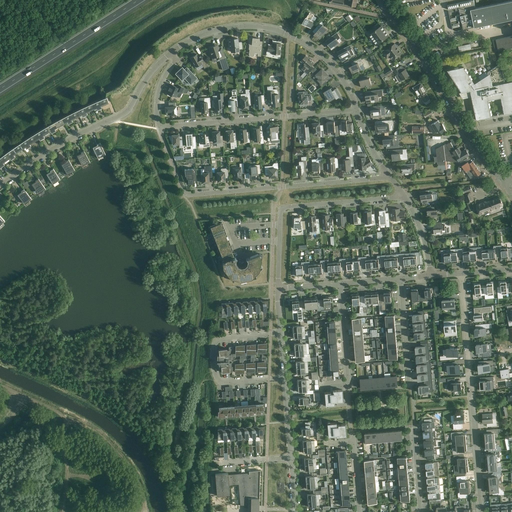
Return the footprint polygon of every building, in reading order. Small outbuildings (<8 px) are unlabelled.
[(511,0),(476,8),(475,5),(474,0),(457,4),(447,6),(448,10),(455,9),(456,11),(459,10),(461,16),(461,17),(463,25),(464,30),(468,29),(468,26),(473,25),(490,21),(490,24),(511,19),(511,36),(500,39),(496,40),(493,41),(495,51),(498,51),(511,47),(511,0)] [(306,18),(303,23),(311,28),(315,23),(314,22),(316,18),(314,16),(314,15),(310,13),(307,18),(306,18)] [(324,24),(322,22),(314,30),(316,32),(314,35),(316,36),(320,39),(328,30),(325,27),(325,26),(323,25),(324,24)] [(382,26),(370,35),(377,45),(389,36),(382,26)] [(337,33),(326,41),(332,50),(340,43),(338,40),(341,38),(337,33)] [(259,41),(260,40),(260,39),(259,39),(259,38),(258,38),(255,38),(255,39),(249,38),(249,41),(249,45),(249,49),(250,50),(249,54),(249,55),(249,56),(250,56),(251,57),(252,57),(253,57),(253,56),(254,56),(254,55),(255,53),(258,54),(258,56),(261,56),(262,42),(259,41)] [(238,39),(229,39),(230,48),(231,48),(231,52),(235,52),(239,51),(239,49),(242,49),(242,42),(238,43),(238,39)] [(276,43),(276,41),(273,41),(273,40),(272,46),(269,45),(266,55),(272,56),(272,55),(275,56),(275,57),(280,58),(281,43),(276,43)] [(386,51),(383,53),(384,55),(385,55),(390,56),(393,60),(394,59),(395,59),(396,59),(396,58),(402,54),(395,44),(386,50),(386,51)] [(350,45),(337,52),(342,61),(352,56),(351,56),(354,54),(351,49),(352,49),(350,46),(350,45)] [(229,69),(222,47),(218,48),(218,47),(215,48),(214,46),(209,48),(210,51),(209,51),(211,55),(213,58),(218,56),(223,71),(229,69)] [(196,55),(190,58),(196,67),(197,70),(198,70),(204,67),(205,68),(209,66),(203,54),(198,57),(197,54),(196,55)] [(302,60),(301,61),(305,65),(301,69),(305,72),(301,77),(303,79),(307,74),(308,75),(315,67),(312,65),(314,63),(313,61),(306,56),(305,57),(304,56),(303,56),(301,58),(302,59),(302,60)] [(363,65),(362,65),(361,62),(363,62),(361,59),(354,62),(355,65),(350,67),(352,74),(361,70),(364,69),(365,68),(363,65)] [(511,81),(505,83),(501,64),(488,72),(488,75),(475,84),(464,67),(448,71),(462,93),(465,92),(468,96),(471,95),(477,120),(492,117),(488,100),(501,98),(505,115),(511,113),(511,115),(511,114),(511,81)] [(402,66),(394,71),(397,75),(396,76),(400,82),(403,80),(409,76),(406,70),(405,70),(402,66)] [(198,78),(187,67),(184,70),(182,67),(176,73),(177,74),(176,75),(177,76),(177,77),(178,77),(179,78),(179,77),(182,80),(184,78),(189,83),(190,84),(191,84),(192,84),(192,83),(198,78)] [(393,71),(391,68),(380,75),(382,78),(393,71)] [(317,75),(314,77),(317,80),(322,86),(328,80),(325,78),(327,77),(328,76),(327,74),(325,72),(323,70),(317,75)] [(359,77),(359,78),(361,88),(372,85),(370,78),(368,78),(368,75),(359,77)] [(180,97),(185,88),(178,84),(176,87),(171,84),(169,88),(168,90),(169,90),(167,94),(172,96),(172,95),(176,97),(176,96),(178,97),(179,98),(180,97)] [(427,92),(423,86),(422,86),(420,84),(413,88),(419,97),(421,96),(425,102),(429,99),(425,93),(427,92)] [(343,99),(337,89),(333,91),(331,88),(324,92),(326,96),(327,95),(330,101),(336,97),(337,99),(340,97),(341,97),(343,99)] [(271,100),(272,107),(279,106),(279,99),(279,95),(278,95),(278,91),(276,89),(273,90),(273,91),(267,91),(268,100),(271,100)] [(246,94),(241,94),(242,109),(248,109),(248,104),(251,104),(250,94),(250,90),(246,90),(246,94)] [(382,90),(371,91),(371,95),(366,96),(367,103),(379,101),(378,96),(383,95),(382,90)] [(300,97),(299,97),(300,104),(308,104),(308,101),(311,100),(311,95),(308,95),(307,92),(304,92),(299,92),(300,97)] [(221,104),(223,103),(224,103),(223,93),(217,94),(217,99),(214,99),(215,112),(222,111),(221,104)] [(261,103),(264,103),(264,95),(258,96),(258,95),(257,95),(256,95),(255,95),(255,96),(254,96),(255,108),(262,108),(261,103)] [(237,107),(238,107),(237,96),(232,96),(231,97),(230,97),(229,98),(229,99),(229,100),(228,100),(229,111),(235,110),(235,107),(237,107)] [(107,97),(103,98),(99,100),(101,106),(109,103),(107,97)] [(207,107),(210,106),(211,106),(210,98),(205,98),(204,103),(201,103),(202,113),(208,112),(207,107)] [(101,106),(99,100),(91,103),(94,109),(96,108),(97,110),(102,107),(101,106)] [(175,106),(175,103),(169,102),(169,107),(166,107),(166,112),(166,116),(172,115),(177,115),(176,106),(175,106)] [(90,111),(94,109),(91,103),(84,107),(86,113),(87,112),(90,111)] [(371,107),(371,111),(371,117),(381,116),(385,115),(384,106),(371,107)] [(86,113),(84,107),(76,110),(79,116),(82,115),(82,116),(87,114),(87,112),(86,113)] [(76,118),(79,116),(76,110),(72,112),(69,114),(72,120),(76,118)] [(72,120),(69,114),(65,116),(62,118),(65,123),(67,122),(68,124),(73,121),(72,120)] [(62,125),(65,123),(62,118),(57,120),(54,122),(58,127),(62,125)] [(392,120),(376,122),(377,132),(389,131),(392,130),(393,129),(392,126),(393,126),(392,120)] [(347,124),(347,121),(342,121),(342,125),(339,125),(340,131),(346,131),(347,133),(354,133),(353,123),(347,124)] [(441,125),(438,121),(432,124),(432,125),(429,126),(434,133),(436,131),(436,132),(440,130),(441,133),(446,131),(442,124),(441,125)] [(58,127),(54,122),(50,124),(47,126),(51,131),(50,131),(51,133),(56,130),(55,129),(58,127)] [(335,129),(335,122),(327,122),(327,124),(325,124),(325,135),(329,135),(329,132),(335,132),(336,136),(339,136),(338,129),(335,129)] [(324,137),(323,125),(320,125),(320,123),(313,124),(314,134),(318,134),(318,137),(319,137),(324,137)] [(310,144),(309,131),(306,131),(305,124),(298,125),(298,136),(299,136),(299,140),(305,139),(305,144),(310,144)] [(46,134),(50,131),(51,131),(47,126),(44,128),(40,130),(44,135),(46,134)] [(267,130),(267,140),(271,140),(272,144),(280,143),(279,139),(278,140),(278,135),(277,132),(278,132),(278,127),(272,127),(270,127),(270,130),(267,130)] [(264,143),(263,131),(260,131),(259,128),(253,129),(254,141),(260,141),(260,144),(264,143)] [(246,129),(245,129),(239,130),(241,142),(244,141),(244,143),(250,142),(249,133),(246,134),(246,129)] [(44,135),(40,130),(37,132),(33,134),(37,140),(39,138),(40,140),(45,137),(44,135)] [(233,138),(233,130),(226,131),(227,142),(230,142),(231,149),(237,149),(236,138),(233,138)] [(219,131),(217,131),(212,132),(213,143),(217,142),(217,147),(223,146),(222,137),(219,137),(219,131)] [(206,139),(206,133),(203,134),(203,133),(199,133),(200,144),(203,143),(204,147),(210,147),(209,138),(206,139)] [(33,142),(37,140),(33,134),(26,139),(30,144),(33,142)] [(196,149),(195,137),(192,137),(192,134),(186,134),(187,148),(191,147),(191,149),(196,149)] [(183,148),(182,138),(179,138),(179,135),(169,136),(172,145),(173,145),(173,148),(177,147),(177,144),(179,144),(180,148),(183,148)] [(394,135),(383,136),(384,140),(384,146),(392,146),(392,148),(399,148),(399,142),(394,142),(394,135)] [(30,144),(26,139),(23,141),(19,143),(23,149),(25,147),(26,148),(31,145),(30,144)] [(437,156),(434,157),(435,162),(438,162),(440,162),(445,161),(446,161),(457,162),(459,161),(466,157),(469,155),(467,152),(465,149),(465,150),(461,152),(461,151),(459,148),(459,147),(455,150),(451,142),(450,143),(449,143),(447,144),(447,145),(446,145),(446,144),(436,149),(437,156)] [(20,151),(23,149),(19,143),(16,146),(13,148),(16,153),(20,151)] [(106,155),(100,143),(97,145),(97,146),(93,148),(93,149),(93,150),(93,151),(94,152),(94,153),(95,154),(96,154),(98,158),(105,155),(106,155)] [(14,155),(16,153),(13,148),(10,150),(6,153),(10,158),(11,159),(15,156),(14,155)] [(406,149),(392,151),(392,161),(407,159),(406,149)] [(90,162),(84,151),(81,153),(81,154),(77,156),(77,157),(78,158),(78,159),(78,160),(78,161),(79,162),(80,162),(82,166),(90,162),(90,163),(90,162)] [(7,160),(10,158),(6,153),(3,155),(0,157),(0,158),(3,163),(4,163),(7,160)] [(320,168),(323,168),(322,153),(318,154),(318,158),(317,159),(312,160),(313,170),(314,170),(315,174),(320,173),(320,168)] [(302,172),(308,171),(307,157),(302,157),(302,161),(300,161),(300,165),(298,166),(297,166),(297,168),(297,175),(302,175),(302,172)] [(335,166),(338,166),(339,166),(338,158),(335,158),(335,157),(327,157),(328,172),(336,172),(335,166)] [(351,165),(354,164),(353,157),(347,157),(347,158),(347,160),(343,160),(344,171),(347,171),(351,171),(351,165)] [(369,167),(370,166),(373,164),(369,158),(366,160),(366,157),(358,158),(359,170),(367,169),(366,167),(368,166),(369,167)] [(459,168),(458,171),(458,172),(459,172),(460,172),(463,172),(467,172),(471,169),(472,170),(476,167),(473,162),(470,163),(467,159),(460,163),(462,166),(463,166),(463,168),(460,167),(459,167),(459,168)] [(75,171),(69,160),(65,161),(66,162),(62,165),(62,166),(62,167),(63,168),(63,169),(63,170),(64,170),(64,171),(65,171),(67,175),(75,171)] [(241,174),(244,173),(244,164),(240,164),(240,168),(234,168),(234,173),(233,173),(234,180),(242,180),(241,174)] [(402,165),(402,174),(406,174),(409,174),(409,173),(412,173),(414,173),(415,171),(415,169),(415,164),(402,165)] [(255,175),(257,174),(260,174),(260,165),(253,165),(253,168),(249,168),(250,179),(255,179),(255,175)] [(209,174),(212,174),(211,166),(204,167),(204,169),(201,169),(202,183),(209,182),(209,174)] [(265,167),(266,175),(269,175),(269,178),(277,177),(276,169),(273,169),(273,166),(265,167)] [(481,173),(476,167),(472,170),(471,169),(467,172),(470,177),(472,176),(473,179),(473,178),(474,180),(479,179),(477,176),(481,173)] [(225,175),(228,174),(228,168),(221,169),(221,170),(221,172),(217,173),(218,182),(225,181),(225,175)] [(60,180),(53,169),(50,171),(51,172),(47,174),(47,175),(47,176),(47,177),(48,178),(48,179),(49,180),(49,181),(50,180),(53,184),(60,180)] [(193,175),(196,175),(196,169),(185,170),(185,176),(184,176),(186,180),(188,180),(188,184),(194,184),(193,175)] [(46,189),(38,179),(35,181),(36,182),(32,184),(32,185),(32,186),(33,186),(33,187),(33,188),(34,189),(34,190),(35,191),(36,190),(39,194),(45,189),(46,189)] [(32,199),(24,189),(21,191),(22,192),(18,195),(18,196),(19,197),(19,198),(19,199),(20,200),(20,201),(21,201),(22,200),(25,204),(31,199),(31,200),(32,199)] [(429,193),(429,190),(420,192),(420,195),(421,195),(422,196),(421,196),(421,202),(424,202),(425,202),(428,202),(428,201),(433,201),(432,193),(429,193)] [(465,195),(465,196),(468,203),(474,200),(471,192),(465,195)] [(500,197),(486,202),(486,201),(476,205),(480,215),(490,211),(490,210),(503,205),(500,197)] [(427,207),(427,208),(428,217),(432,217),(432,218),(431,218),(432,218),(435,218),(435,216),(438,216),(437,207),(427,207)] [(392,210),(393,221),(401,220),(400,219),(405,218),(405,212),(400,212),(400,209),(392,210)] [(372,218),(371,211),(364,212),(365,223),(372,223),(372,225),(376,225),(375,218),(372,218)] [(390,227),(389,213),(386,213),(385,211),(384,212),(384,211),(377,211),(379,211),(380,216),(379,216),(380,225),(386,224),(387,227),(390,227)] [(358,219),(358,213),(351,213),(351,223),(356,223),(356,225),(361,224),(361,218),(358,219)] [(344,214),(342,214),(337,214),(338,226),(344,225),(344,227),(348,227),(347,217),(346,217),(344,217),(344,214)] [(334,227),(333,218),(330,218),(329,215),(323,216),(324,230),(330,229),(330,231),(334,231),(334,227)] [(316,216),(315,216),(309,217),(310,234),(320,234),(319,224),(316,224),(316,216)] [(306,229),(305,221),(302,221),(301,221),(300,217),(295,218),(294,228),(298,228),(298,230),(298,231),(299,231),(299,232),(300,232),(301,232),(302,231),(302,230),(303,230),(303,229),(306,229)] [(433,223),(433,224),(434,226),(435,229),(434,229),(434,234),(435,234),(443,233),(443,234),(443,233),(447,233),(447,228),(445,228),(445,225),(441,225),(441,222),(433,223)] [(224,228),(223,225),(222,225),(221,224),(222,223),(215,225),(210,226),(211,229),(210,230),(211,234),(210,234),(224,228)] [(226,234),(225,231),(224,231),(223,229),(224,229),(224,228),(210,234),(211,234),(213,239),(212,240),(226,234)] [(229,240),(227,236),(226,237),(225,235),(226,234),(212,240),(213,239),(216,245),(215,245),(229,240)] [(231,245),(229,242),(228,242),(227,240),(229,240),(215,245),(216,245),(218,250),(217,251),(231,245)] [(233,251),(232,247),(230,248),(230,246),(231,245),(217,251),(218,250),(220,256),(219,256),(233,251)] [(511,257),(511,251),(511,249),(508,249),(508,248),(503,248),(502,245),(498,246),(499,258),(499,257),(502,257),(502,258),(511,257)] [(499,258),(498,246),(494,246),(493,249),(489,249),(489,259),(496,259),(496,257),(498,257),(498,258),(499,258)] [(480,259),(479,247),(469,248),(470,251),(470,261),(477,260),(477,259),(479,259),(480,259)] [(489,259),(489,249),(484,250),(483,247),(479,247),(480,259),(483,258),(483,260),(489,259)] [(461,261),(460,249),(450,250),(451,253),(452,263),(458,262),(458,261),(461,260),(461,261)] [(470,261),(470,251),(465,251),(464,249),(460,249),(461,261),(461,260),(464,260),(464,262),(470,261)] [(452,263),(451,253),(446,253),(445,250),(441,250),(442,262),(445,262),(445,263),(452,263)] [(235,257),(234,253),(233,253),(232,251),(233,251),(219,256),(220,256),(222,262),(224,261),(234,257),(235,257)] [(423,264),(422,255),(420,256),(419,252),(415,253),(415,256),(410,256),(411,266),(417,266),(417,264),(420,264),(423,264)] [(257,272),(259,270),(261,262),(261,260),(259,254),(248,258),(249,261),(249,262),(248,262),(248,265),(247,266),(245,268),(243,268),(241,268),(239,268),(237,267),(236,266),(236,265),(235,263),(234,262),(235,262),(235,261),(233,260),(236,259),(235,258),(236,257),(235,257),(234,258),(234,257),(224,261),(224,262),(223,262),(223,268),(228,275),(230,277),(238,280),(240,281),(249,279),(251,278),(257,272)] [(401,266),(400,254),(396,254),(396,255),(396,257),(391,258),(392,268),(398,267),(398,266),(401,265),(401,266)] [(411,266),(410,256),(405,257),(404,254),(405,254),(400,254),(401,266),(402,266),(402,265),(404,265),(404,267),(411,266)] [(392,268),(391,258),(386,258),(386,256),(386,255),(381,256),(382,268),(383,268),(383,267),(385,267),(385,268),(392,268)] [(382,268),(381,256),(377,256),(377,259),(372,259),(373,269),(380,269),(379,267),(382,267),(382,268)] [(364,269),(362,257),(358,258),(358,261),(353,261),(354,271),(361,270),(360,269),(363,269),(364,269)] [(373,269),(372,259),(368,260),(367,257),(362,257),(364,269),(364,268),(366,268),(367,270),(373,269)] [(348,258),(343,259),(345,271),(345,270),(347,270),(348,271),(349,271),(354,271),(353,261),(353,258),(348,258)] [(345,271),(343,259),(339,259),(339,262),(334,263),(335,272),(342,272),(342,270),(344,270),(344,271),(345,271)] [(326,272),(325,260),(320,261),(321,261),(320,264),(315,264),(316,274),(323,273),(323,272),(325,272),(326,272)] [(335,272),(334,263),(330,263),(329,260),(325,260),(326,272),(329,271),(329,273),(335,272)] [(307,274),(306,262),(301,262),(301,263),(301,265),(296,266),(296,267),(293,268),(293,267),(294,276),(304,275),(304,274),(306,273),(306,274),(307,274)] [(316,274),(315,264),(311,265),(310,262),(306,262),(307,274),(307,273),(310,273),(310,275),(311,274),(316,274)] [(511,293),(510,285),(507,285),(506,281),(504,282),(503,281),(499,281),(499,287),(501,287),(502,294),(511,293)] [(487,287),(485,288),(485,295),(486,299),(494,299),(494,294),(496,294),(496,290),(493,290),(493,288),(494,288),(494,282),(490,282),(490,283),(487,283),(487,285),(487,287)] [(485,295),(485,288),(481,288),(480,284),(478,284),(478,283),(474,284),(474,290),(475,289),(476,296),(485,295)] [(425,289),(425,290),(425,291),(422,292),(423,301),(432,301),(431,293),(433,293),(432,288),(425,289)] [(423,301),(422,292),(419,292),(418,290),(418,289),(411,290),(411,295),(412,295),(413,302),(423,301)] [(386,292),(384,292),(384,294),(381,294),(382,305),(385,305),(385,302),(392,301),(391,297),(393,297),(392,291),(386,292)] [(372,303),(372,293),(367,294),(365,294),(365,296),(362,296),(363,306),(363,307),(367,307),(367,304),(372,303)] [(382,305),(381,294),(378,295),(378,293),(376,293),(372,293),(372,303),(379,303),(379,305),(382,305)] [(363,306),(362,296),(359,296),(359,294),(357,295),(357,294),(351,295),(351,301),(353,300),(353,305),(360,304),(360,307),(363,306)] [(325,297),(323,297),(323,299),(320,300),(321,310),(324,310),(324,307),(331,307),(330,302),(332,302),(332,296),(325,297)] [(455,307),(454,299),(451,300),(449,300),(449,296),(443,296),(443,298),(439,298),(439,305),(443,304),(443,308),(455,307)] [(311,308),(311,298),(306,299),(304,299),(304,301),(301,301),(302,312),(305,311),(305,309),(311,308)] [(321,310),(320,300),(317,300),(317,298),(315,298),(311,298),(311,308),(317,308),(317,311),(321,311),(321,310)] [(261,301),(261,300),(258,301),(259,313),(259,311),(263,310),(264,313),(266,313),(266,306),(268,306),(268,301),(261,301)] [(296,300),(289,300),(290,306),(292,306),(292,310),(297,310),(298,321),(303,321),(302,312),(301,301),(299,301),(298,300),(296,300)] [(252,314),(251,301),(251,302),(247,303),(247,302),(244,302),(245,314),(245,312),(249,312),(249,314),(252,314)] [(259,313),(258,301),(258,302),(254,302),(254,301),(251,301),(252,314),(252,311),(256,311),(256,314),(259,313)] [(245,314),(244,302),(243,302),(243,303),(240,303),(240,302),(236,303),(238,315),(238,312),(242,312),(242,315),(245,314)] [(230,316),(229,303),(229,304),(225,304),(225,303),(222,304),(222,309),(221,314),(228,313),(228,316),(230,316)] [(238,315),(236,303),(233,304),(233,303),(229,303),(230,316),(231,316),(230,313),(235,313),(235,315),(238,315)] [(491,307),(474,308),(475,315),(474,315),(474,320),(474,322),(475,322),(483,321),(483,313),(492,312),(491,307)] [(413,321),(419,320),(425,320),(424,311),(418,311),(418,314),(413,315),(413,321)] [(426,329),(425,320),(419,320),(419,324),(414,324),(414,330),(420,330),(426,329)] [(452,321),(444,322),(445,333),(452,333),(452,335),(457,334),(456,324),(453,325),(452,321)] [(475,329),(475,335),(479,335),(479,336),(484,336),(483,335),(486,334),(486,328),(492,328),(492,323),(480,324),(481,328),(476,329),(475,329)] [(428,329),(426,329),(420,330),(420,333),(414,333),(415,339),(429,338),(428,329)] [(258,348),(255,348),(255,354),(258,354),(258,353),(262,352),(262,357),(266,357),(266,343),(266,344),(258,345),(258,348)] [(416,353),(422,353),(429,352),(428,343),(421,343),(421,346),(421,347),(416,347),(416,353)] [(255,354),(255,348),(255,344),(255,345),(247,346),(247,349),(244,349),(244,355),(247,355),(247,353),(251,353),(251,358),(255,358),(255,354)] [(486,344),(476,345),(477,352),(478,352),(480,352),(480,357),(491,356),(491,349),(487,350),(486,344)] [(244,359),(244,355),(244,349),(244,345),(244,346),(236,347),(236,350),(233,350),(233,356),(236,356),(236,354),(240,354),(240,359),(244,359)] [(233,363),(233,356),(233,350),(233,347),(230,347),(230,349),(217,350),(217,351),(217,353),(217,354),(217,356),(217,357),(217,358),(217,360),(217,361),(217,363),(217,364),(217,365),(218,367),(218,368),(218,369),(219,371),(219,372),(232,371),(232,370),(233,363)] [(452,356),(459,355),(458,348),(455,348),(454,347),(450,348),(450,349),(446,349),(447,356),(440,356),(441,360),(453,359),(452,356)] [(306,355),(306,349),(294,350),(294,355),(295,355),(295,356),(303,356),(304,359),(310,358),(310,354),(306,355)] [(430,361),(429,352),(422,353),(422,356),(416,356),(417,362),(422,362),(431,361),(430,361)] [(265,371),(266,357),(262,357),(262,363),(258,363),(258,362),(255,361),(255,368),(257,368),(257,370),(257,371),(265,370),(265,371)] [(255,368),(255,361),(255,358),(251,358),(251,364),(247,364),(247,362),(244,362),(244,369),(246,369),(246,371),(246,372),(254,371),(254,372),(255,368)] [(243,373),(244,369),(244,362),(244,359),(240,359),(240,364),(236,365),(236,363),(233,363),(232,370),(235,370),(235,372),(235,373),(243,372),(243,373)] [(493,360),(484,361),(484,364),(478,364),(479,372),(491,371),(490,365),(494,365),(493,360)] [(431,370),(431,361),(422,362),(423,365),(417,365),(418,371),(423,371),(431,370)] [(454,365),(454,362),(444,363),(444,367),(448,367),(448,374),(460,373),(460,365),(454,365)] [(509,369),(500,370),(502,379),(510,377),(509,374),(509,369)] [(432,379),(431,370),(423,371),(423,374),(418,374),(418,380),(424,380),(432,379)] [(400,381),(399,377),(397,377),(391,377),(392,386),(398,386),(397,381),(400,381)] [(491,383),(494,383),(493,377),(485,377),(485,381),(480,381),(480,386),(479,386),(479,391),(486,390),(486,389),(492,388),(491,383)] [(367,388),(367,379),(361,380),(358,380),(358,385),(361,384),(361,389),(367,388)] [(433,392),(432,379),(424,380),(424,386),(419,386),(419,393),(422,393),(422,394),(427,394),(427,392),(433,392)] [(455,379),(448,379),(448,391),(454,390),(454,392),(459,391),(458,390),(462,389),(461,382),(455,383),(455,379)] [(255,396),(255,404),(256,413),(256,414),(261,413),(264,412),(263,409),(264,409),(265,404),(260,404),(260,395),(261,395),(260,389),(255,390),(256,396),(255,396)] [(342,390),(333,391),(333,393),(331,393),(330,392),(324,392),(325,405),(335,405),(335,402),(343,401),(342,390)] [(307,397),(299,398),(299,399),(298,399),(299,406),(306,405),(305,404),(311,403),(310,398),(307,398),(307,397)] [(227,416),(227,407),(219,407),(220,412),(218,411),(218,417),(225,416),(227,415),(227,416)] [(372,415),(372,408),(367,408),(367,412),(362,412),(362,419),(369,419),(369,415),(372,415)] [(490,423),(490,427),(497,426),(496,419),(493,419),(492,414),(483,415),(483,419),(483,423),(490,423)] [(455,424),(453,424),(454,430),(462,429),(462,423),(465,423),(464,415),(454,415),(455,424)] [(425,429),(425,432),(433,431),(432,428),(435,428),(435,422),(432,422),(432,419),(424,420),(425,423),(422,423),(423,429),(425,429)] [(313,428),(310,428),(310,425),(311,425),(310,423),(305,423),(305,427),(300,427),(301,434),(302,434),(302,435),(310,434),(310,433),(313,433),(313,428)] [(345,424),(338,425),(338,427),(337,427),(336,423),(327,423),(328,436),(334,436),(334,435),(336,435),(336,437),(346,436),(345,424)] [(264,432),(264,427),(257,427),(257,426),(254,427),(255,439),(255,436),(260,436),(260,439),(262,438),(262,439),(263,439),(262,432),(263,432),(264,432)] [(248,440),(247,427),(247,428),(243,428),(243,427),(240,428),(241,440),(241,438),(245,437),(246,440),(248,440)] [(255,439),(254,427),(250,428),(250,427),(247,427),(248,440),(248,437),(252,437),(253,439),(255,439)] [(234,441),(233,428),(232,428),(232,429),(229,430),(229,429),(225,429),(227,442),(227,439),(231,439),(231,441),(234,441)] [(241,440),(240,428),(240,429),(236,429),(236,428),(233,428),(234,441),(234,438),(238,438),(238,440),(241,440)] [(227,442),(225,429),(225,430),(222,430),(222,429),(218,430),(219,435),(218,435),(218,440),(224,439),(224,442),(226,441),(226,442),(227,442)] [(498,434),(498,429),(487,430),(487,435),(484,436),(485,441),(495,440),(494,436),(498,434)] [(402,435),(401,431),(395,431),(396,440),(402,440),(402,439),(405,439),(404,435),(402,435)] [(436,437),(435,431),(433,431),(425,432),(423,432),(424,438),(426,438),(426,441),(433,440),(433,437),(436,437)] [(461,435),(461,432),(451,433),(452,439),(456,439),(456,444),(466,443),(466,435),(461,435)] [(372,442),(371,433),(365,434),(366,438),(363,438),(363,443),(366,442),(366,443),(372,442)] [(437,446),(436,440),(433,440),(426,441),(424,441),(424,447),(427,447),(427,450),(434,449),(434,446),(437,446)] [(495,444),(495,440),(485,441),(485,447),(488,446),(489,452),(491,452),(500,451),(501,451),(501,447),(500,447),(495,444)] [(467,451),(466,443),(456,444),(457,448),(452,448),(453,455),(463,454),(463,451),(467,451)] [(437,455),(437,449),(434,449),(427,450),(425,450),(425,456),(428,456),(428,459),(426,459),(435,458),(435,455),(437,455)] [(500,457),(500,451),(491,452),(491,455),(486,455),(486,463),(496,462),(496,458),(500,457)] [(458,462),(458,466),(468,465),(468,460),(467,460),(467,458),(465,458),(464,455),(454,456),(454,459),(456,459),(457,462),(458,462)] [(428,468),(429,470),(439,470),(438,462),(426,463),(426,468),(428,468)] [(497,467),(496,462),(486,463),(487,471),(493,471),(493,474),(502,473),(501,466),(497,467)] [(469,470),(468,465),(458,466),(458,469),(457,469),(458,472),(455,472),(455,476),(466,475),(466,472),(468,471),(468,470),(469,470)] [(249,471),(249,473),(228,475),(228,473),(215,474),(215,476),(211,476),(212,487),(216,486),(217,496),(230,495),(229,485),(238,485),(240,505),(248,506),(247,511),(258,511),(260,470),(249,471)] [(439,477),(439,470),(429,470),(426,471),(427,475),(429,475),(429,478),(439,477)] [(502,473),(493,474),(492,474),(493,477),(492,478),(490,477),(489,477),(488,479),(488,485),(498,484),(498,481),(503,475),(503,473),(502,473)] [(466,480),(466,476),(457,477),(457,482),(460,483),(460,487),(470,487),(470,481),(466,481),(466,480)] [(440,484),(439,477),(429,478),(427,478),(427,483),(430,483),(430,485),(440,484)] [(441,492),(440,485),(440,484),(430,485),(428,486),(428,490),(430,490),(431,493),(441,492)] [(499,487),(498,484),(488,485),(489,491),(490,492),(492,492),(493,491),(494,492),(494,495),(504,495),(504,492),(499,487)] [(471,492),(470,487),(460,487),(460,492),(458,493),(458,499),(468,498),(468,494),(467,494),(467,493),(471,492)] [(441,500),(441,492),(431,493),(428,493),(429,498),(431,498),(431,501),(441,500)] [(511,511),(511,506),(511,503),(502,504),(502,511),(511,511)]
